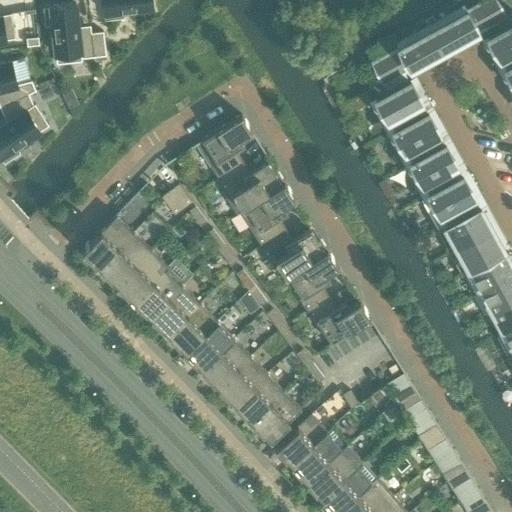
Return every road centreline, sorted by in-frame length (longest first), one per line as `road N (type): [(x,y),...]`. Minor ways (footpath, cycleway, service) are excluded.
road 1 (residential): [(25,275),(152,144),(247,90),(511,508)]
road 2 (tertiary): [(254,511),(25,275)]
road 3 (tertiary): [(6,291),(211,511)]
road 4 (residential): [(511,221),(441,89),(483,63),(511,114)]
